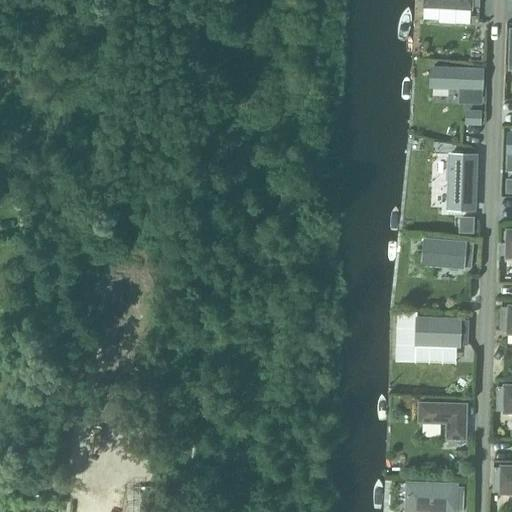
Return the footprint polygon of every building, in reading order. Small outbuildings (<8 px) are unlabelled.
[(484,6),(484,0),(428,0),(428,7),(478,10),(478,6),(484,6)] [(431,65),(430,87),(459,88),(459,102),(483,104),(484,68),(431,65)] [(477,189),(485,166),(480,164),(480,163),(442,149),(433,174),(471,188),(472,187),(477,189)] [(472,231),(472,217),(460,217),(460,230),(472,231)] [(499,242),(499,254),(505,255),(505,257),(511,257),(511,227),(506,228),(505,243),(499,242)] [(476,269),(478,245),(472,245),(472,243),(429,239),(426,268),(470,272),(470,269),(476,269)] [(416,315),(415,345),(461,347),(461,345),(468,345),(469,319),(462,319),(462,317),(416,315)] [(511,416),(511,386),(510,387),(510,389),(503,389),(503,413),(510,413),(510,417),(511,416)] [(473,442),(474,405),(425,404),(424,425),(452,426),(452,442),(473,442)] [(511,489),(511,459),(506,459),(506,462),(499,462),(498,486),(505,487),(505,489),(511,489)] [(468,507),(470,482),(464,482),(464,478),(411,476),(410,507),(462,509),(462,507),(468,507)]
